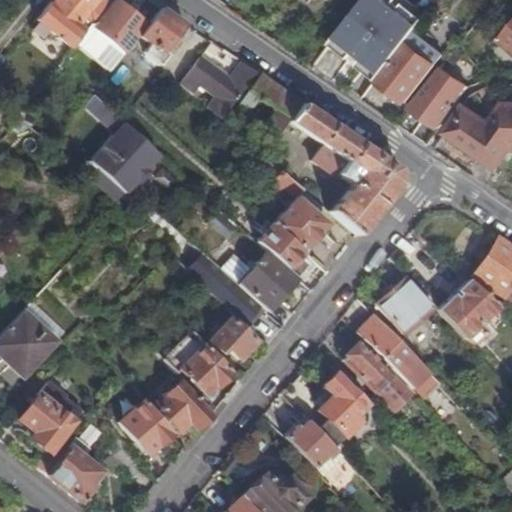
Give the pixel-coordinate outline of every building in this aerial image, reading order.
[(88,25),(106,3),(102,0),(55,0),(51,5),(59,11),(51,21),(59,27),(67,18),(83,31),(88,25)] [(381,73),(404,41),(419,23),(388,0),(362,0),(334,38),(352,51),(361,58),(381,73)] [(91,28),(88,25),(83,31),(72,44),(107,74),(123,54),(121,53),(143,25),(114,1),(91,28)] [(72,44),(83,31),(67,18),(59,27),(51,21),(59,11),(51,5),(48,2),(32,23),(67,51),(72,44)] [(182,25),(159,9),(136,37),(146,46),(140,54),(155,67),(165,55),(169,55),(174,49),(173,45),(170,42),(182,25)] [(511,21),(499,37),(511,48),(511,21)] [(334,38),(328,46),(346,59),(352,51),(334,38)] [(381,73),(376,78),(407,102),(435,65),(404,41),(381,73)] [(468,51),(459,47),(448,61),(463,69),(470,56),(468,51)] [(154,80),(160,73),(131,48),(124,56),(154,80)] [(357,64),(376,78),(381,73),(361,58),(357,64)] [(225,84),(195,60),(177,85),(217,120),(253,73),(240,65),(225,84)] [(440,67),(408,106),(440,127),(469,87),(440,67)] [(278,90),(256,76),(245,92),(273,111),(260,129),(272,138),(284,122),(298,104),(278,90)] [(466,101),(445,131),(501,170),(511,153),(511,99),(505,99),(494,117),(466,101)] [(345,136),(298,104),(284,122),(312,142),(308,147),(315,152),(308,161),(332,178),(334,175),(348,185),(325,213),(353,237),(395,185),(393,170),(345,136)] [(36,119),(21,108),(14,116),(19,120),(29,127),(36,119)] [(119,123),(84,162),(120,193),(154,155),(119,123)] [(141,186),(155,199),(174,179),(160,166),(141,186)] [(292,199),(268,225),(299,252),(323,225),(314,216),(320,209),(277,171),(269,182),(278,191),(280,189),(292,199)] [(222,236),(230,225),(216,212),(207,222),(222,236)] [(299,252),(268,225),(253,242),(263,251),(293,278),(309,261),(299,252)] [(511,251),(493,239),(468,277),(511,305),(511,304),(511,251)] [(286,286),(293,278),(263,251),(251,264),(233,284),(257,306),(261,310),(262,311),(286,286)] [(233,284),(251,264),(247,260),(242,265),(230,254),(216,269),(233,284)] [(186,273),(241,326),(257,306),(233,284),(216,269),(202,256),(186,273)] [(399,334),(429,308),(402,278),(372,304),(399,334)] [(494,308),(465,281),(433,311),(460,340),(494,308)] [(63,332),(30,300),(21,310),(54,342),(63,332)] [(21,310),(0,332),(0,358),(20,377),(54,342),(21,310)] [(369,315),(351,332),(408,390),(425,375),(369,315)] [(251,343),(225,319),(204,342),(216,353),(221,348),(234,361),(251,343)] [(78,323),(55,346),(64,355),(87,332),(78,323)] [(213,388),(228,373),(190,334),(160,362),(172,375),(177,371),(200,396),(211,386),(213,388)] [(402,390),(356,343),(338,360),(384,407),(402,390)] [(323,421),(312,430),(329,448),(354,423),(349,418),(363,404),(333,372),(317,387),(327,397),(313,411),(323,421)] [(192,429),(208,416),(177,381),(150,405),(173,432),(185,422),(192,429)] [(42,452),(44,454),(68,424),(52,410),(61,400),(59,399),(62,397),(44,382),(13,418),(29,432),(25,438),(42,452)] [(52,410),(68,424),(76,414),(61,400),(52,410)] [(151,449),(168,434),(141,402),(116,424),(142,456),(150,448),(151,449)] [(293,424),(280,437),(317,476),(329,464),(324,458),(332,451),(329,448),(312,430),(303,420),(296,427),(293,424)] [(65,447),(76,455),(83,445),(72,436),(65,447)] [(103,448),(109,456),(121,445),(115,438),(103,448)] [(128,480),(141,469),(121,445),(109,456),(128,480)] [(44,476),(77,502),(90,486),(87,483),(96,472),(76,455),(65,447),(54,462),(44,476)] [(31,465),(44,476),(54,462),(44,454),(42,452),(31,465)] [(339,462),(325,474),(338,490),(352,478),(339,462)] [(261,473),(237,497),(251,511),(284,511),(300,497),(283,478),(274,486),(261,473)] [(251,511),(237,497),(221,511),(251,511)] [(19,511),(22,509),(10,500),(0,511),(19,511)] [(511,511),(511,503),(501,511),(511,511)]
